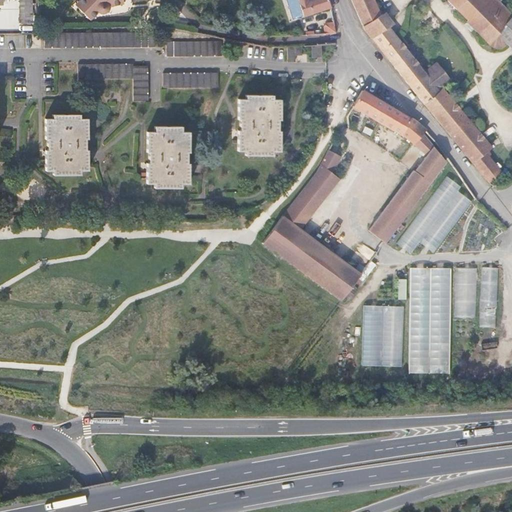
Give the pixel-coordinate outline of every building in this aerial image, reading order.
[(33,0),(19,0),(20,23),(34,23),(33,0)] [(120,0),(67,0),(68,0),(77,19),(90,13),(91,15),(93,16),(95,17),(97,18),(100,18),(102,16),(103,15),(104,13),(104,8),(121,4),(120,0)] [(286,0),(293,20),(304,16),(298,0),(286,0)] [(298,0),(304,16),(331,8),(328,0),(298,0)] [(381,14),(373,0),(367,0),(355,6),(364,26),(381,14)] [(502,49),(507,44),(498,35),(511,17),(511,12),(500,1),(501,0),(448,0),(467,20),(466,21),(494,49),(502,49)] [(385,11),(381,14),(364,26),(368,32),(372,37),(389,26),(394,23),(389,17),(385,11)] [(507,44),(511,49),(511,17),(498,35),(507,44)] [(335,32),(334,23),(326,24),(324,25),(325,32),(335,32)] [(439,92),(389,26),(372,37),(487,180),(490,183),(502,172),(489,156),(491,154),(489,150),(492,148),(444,88),(439,92)] [(149,32),(46,32),(46,47),(156,46),(155,32),(149,32)] [(222,41),(167,41),(167,56),(222,56),(222,41)] [(322,56),(321,45),(317,45),(316,45),(312,46),(313,57),(322,56)] [(302,55),(302,46),(288,47),(289,61),(295,61),(295,55),(302,55)] [(133,64),(79,65),(79,79),(133,78),(133,101),(148,101),(148,66),(134,66),(133,64)] [(218,73),(164,74),(163,88),(219,87),(218,73)] [(427,136),(429,133),(421,125),(364,89),(354,106),(402,135),(427,155),(371,231),(385,242),(446,161),(435,146),(427,136)] [(272,95),(246,95),(246,100),(239,99),(238,118),(240,118),(240,131),(238,131),(239,150),(246,150),(246,155),(272,154),(272,150),(280,151),(280,131),(278,131),(279,119),(280,119),(280,100),(272,100),(272,95)] [(54,119),(46,120),(46,138),(48,138),(48,151),(46,151),(47,170),(54,170),(54,174),(80,174),(80,170),(87,170),(87,151),(85,150),(85,138),(87,138),(87,119),(80,119),(80,115),(53,115),(54,119)] [(181,127),(155,127),(155,132),(147,132),(147,151),(150,152),(149,164),(147,164),(148,183),(155,183),(155,187),(181,187),(181,183),(189,183),(189,164),(187,164),(187,152),(189,152),(189,133),(181,132),(181,127)] [(321,164),(338,177),(343,169),(337,165),(342,156),(329,149),(321,164)] [(338,178),(338,177),(321,164),(318,173),(292,203),(291,205),(283,215),(300,228),(338,178)] [(460,186),(447,176),(396,243),(410,254),(418,242),(433,253),(472,202),(457,191),(460,186)] [(300,228),(283,215),(262,243),(341,301),(362,273),(300,228)] [(477,267),(456,268),(455,317),(476,317),(477,267)] [(482,267),(479,327),(496,328),(498,267),(482,267)] [(450,268),(435,268),(433,344),(448,344),(450,268)] [(431,269),(413,269),(409,375),(428,374),(431,269)] [(406,301),(407,280),(398,280),(397,300),(406,301)] [(404,306),(364,305),(362,365),(402,367),(404,306)]
